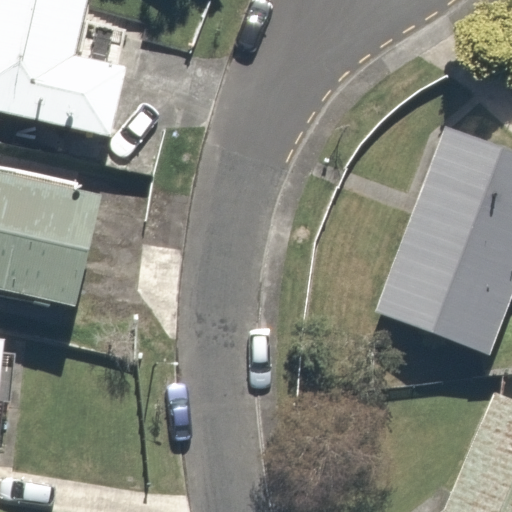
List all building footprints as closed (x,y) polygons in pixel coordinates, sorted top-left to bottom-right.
[(61,59),(75,0),(0,0),(0,120),(103,147),(121,74),(61,59)] [(484,358),(511,282),(511,155),(438,128),(369,315),(484,358)] [(98,201),(0,175),(0,299),(68,317),(98,201)] [(8,373),(5,409),(70,414),(73,378),(8,373)] [(511,511),(511,411),(489,402),(450,498),(427,511),(511,511)]
